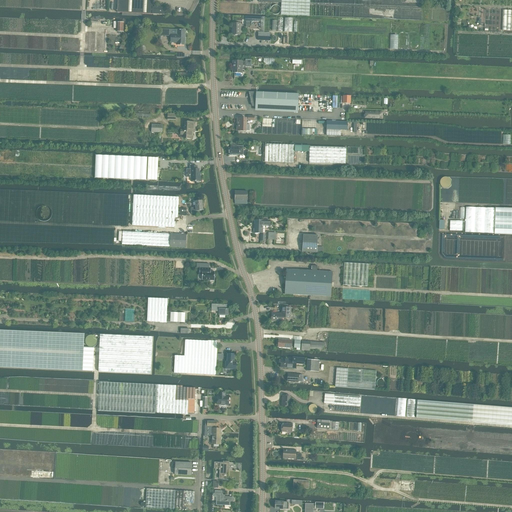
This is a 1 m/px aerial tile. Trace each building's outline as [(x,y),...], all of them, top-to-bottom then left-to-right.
[(117,0),(117,12),(165,15),(165,8),(152,7),(152,0),(117,0)] [(281,0),(281,15),(309,16),(310,0),(281,0)] [(280,11),(280,10),(280,9),(279,7),(278,6),(276,6),(274,6),(273,7),(272,9),(272,10),(272,12),(273,13),(274,14),(276,14),(277,14),(279,13),(280,12),(280,11)] [(511,10),(503,10),(502,30),(511,30),(511,10)] [(232,23),(232,34),(240,35),(240,24),(232,23)] [(181,30),(180,29),(180,30),(162,29),(162,36),(170,36),(170,35),(171,35),(171,42),(177,42),(177,44),(183,45),(183,38),(185,38),(185,30),(181,30)] [(270,41),(271,33),(258,32),(258,40),(270,41)] [(234,73),(242,73),(242,66),(245,66),(245,67),(251,67),(251,65),(254,65),(254,60),(251,60),(245,59),(245,61),(242,61),(233,60),(232,73),(233,71),(235,71),(235,72),(234,72),(234,73)] [(248,92),(250,92),(250,93),(250,94),(250,95),(251,96),(251,97),(251,98),(252,98),(252,99),(252,100),(252,102),(251,101),(252,105),(252,106),(255,106),(298,108),(298,94),(284,93),(256,92),(248,92)] [(237,126),(237,131),(246,131),(250,131),(250,125),(246,125),(246,120),(254,120),(257,120),(257,118),(254,118),(254,116),(248,116),(248,119),(246,118),(237,118),(237,123),(238,123),(238,126),(237,126)] [(326,130),(340,130),(346,130),(346,122),(327,121),(326,130)] [(184,138),(189,139),(193,139),(193,136),(193,131),(194,131),(195,122),(185,122),(184,130),(181,130),(181,134),(184,135),(184,138)] [(152,124),(151,132),(162,133),(162,125),(152,124)] [(294,145),(265,144),(265,146),(265,162),(294,163),(294,145)] [(230,149),(229,149),(229,154),(229,155),(243,155),(243,146),(236,146),(236,145),(232,145),(230,147),(230,149)] [(346,148),(310,146),(309,152),(309,163),(345,164),(346,148)] [(96,155),(95,178),(146,180),(147,157),(96,155)] [(147,180),(157,180),(158,158),(148,158),(147,180)] [(190,169),(187,169),(187,177),(191,177),(191,182),(195,181),(195,182),(196,182),(196,181),(201,181),(201,176),(199,176),(199,169),(197,169),(197,166),(190,166),(190,169)] [(452,184),(452,182),(452,180),(451,179),(450,178),(449,178),(448,177),(446,177),(444,178),(443,179),(443,180),(443,181),(443,182),(443,184),(444,185),(445,186),(446,187),(447,187),(449,187),(450,186),(451,186),(452,185),(452,184)] [(235,191),(235,198),(235,200),(247,201),(247,192),(235,191)] [(179,198),(134,196),(132,226),(174,228),(174,218),(178,218),(178,216),(178,209),(179,198)] [(191,214),(199,213),(199,211),(203,210),(202,201),(195,202),(196,208),(191,208),(191,214)] [(52,216),(52,214),(52,213),(51,211),(50,210),(49,208),(48,207),(46,206),(44,206),(43,206),(42,206),(40,206),(38,207),(37,208),(35,210),(35,211),(34,212),(34,214),(34,216),(35,218),(35,219),(37,221),(38,222),(40,223),(42,223),(43,223),(44,223),(46,223),(48,222),(49,221),(50,219),(51,218),(52,216)] [(511,234),(511,208),(495,208),(465,207),(465,232),(494,233),(494,234),(511,234)] [(262,234),(262,226),(270,226),(270,222),(263,222),(263,221),(255,221),(254,233),(262,234)] [(450,221),(450,230),(462,231),(462,221),(450,221)] [(138,233),(123,232),(122,245),(145,246),(170,247),(170,234),(138,233)] [(186,235),(170,234),(170,247),(186,248),(186,235)] [(302,252),(317,253),(323,253),(323,247),(317,247),(318,235),(303,235),(302,252)] [(344,263),(343,285),(367,286),(368,265),(344,263)] [(197,264),(196,268),(200,268),(199,275),(202,275),(202,280),(214,281),(215,272),(210,272),(211,269),(211,268),(209,268),(209,264),(197,264)] [(286,269),(285,294),(331,297),(332,272),(317,271),(317,266),(312,266),(312,271),(286,269)] [(168,299),(148,298),(147,322),(167,323),(167,316),(167,312),(168,299)] [(211,311),(219,311),(218,315),(228,316),(228,309),(227,309),(227,305),(211,305),(211,311)] [(271,321),(285,322),(285,318),(290,318),(290,314),(291,314),(291,307),(281,307),(281,314),(271,314),(271,321)] [(171,312),(167,312),(167,316),(168,316),(167,321),(184,322),(185,313),(171,312)] [(0,330),(0,367),(93,371),(94,348),(84,347),(84,334),(0,330)] [(93,347),(94,347),(94,346),(95,346),(96,345),(96,344),(97,344),(97,343),(97,342),(97,341),(97,340),(97,339),(97,338),(96,338),(96,337),(95,337),(95,336),(94,336),(94,335),(93,335),(92,335),(90,335),(89,335),(88,336),(87,337),(86,337),(86,338),(86,339),(85,339),(85,340),(85,341),(85,342),(85,343),(86,343),(86,344),(86,345),(87,345),(87,346),(88,346),(88,347),(89,347),(90,347),(91,347),(92,347),(93,347)] [(98,371),(111,372),(151,374),(152,337),(100,335),(98,371)] [(291,348),(292,341),(279,339),(278,347),(291,348)] [(206,341),(185,340),(184,356),(175,356),(173,373),(215,375),(216,360),(217,360),(217,357),(210,356),(211,341),(206,341)] [(302,341),(301,350),(305,350),(305,348),(323,350),(324,343),(302,341)] [(226,362),(226,367),(225,369),(236,370),(236,362),(232,362),(232,360),(234,361),(235,354),(231,354),(231,355),(227,355),(227,362),(226,362)] [(281,359),(280,367),(296,369),(296,364),(304,365),(304,359),(293,358),(293,360),(281,359)] [(307,359),(306,371),(318,372),(319,360),(307,359)] [(376,370),(336,367),(335,386),(374,389),(376,370)] [(288,374),(287,381),(298,382),(302,382),(303,375),(299,375),(288,374)] [(99,391),(98,409),(106,410),(136,411),(166,413),(187,414),(187,412),(194,413),(194,399),(195,387),(182,387),(182,385),(162,384),(142,383),(120,382),(99,381),(99,391)] [(226,396),(225,396),(225,392),(219,391),(218,396),(217,396),(217,404),(221,404),(221,405),(224,405),(225,405),(225,404),(228,404),(229,396),(226,396)] [(333,394),(325,393),(324,403),(360,406),(361,396),(333,394)] [(417,400),(416,418),(472,422),(511,425),(511,407),(473,405),(417,400)] [(331,429),(331,421),(329,421),(317,420),(317,422),(317,428),(331,429)] [(212,436),(211,444),(220,444),(220,436),(219,436),(219,433),(220,428),(213,428),(213,426),(216,426),(216,421),(207,421),(207,422),(205,422),(204,436),(212,436)] [(282,423),(282,429),(282,431),(292,432),(292,424),(282,423)] [(283,458),(297,459),(297,460),(301,460),(301,454),(297,453),(297,456),(296,456),(296,451),(283,450),(283,458)] [(229,466),(229,463),(229,461),(223,461),(223,466),(220,466),(220,462),(214,462),(214,468),(219,469),(219,479),(226,479),(227,466),(229,466)] [(191,475),(191,463),(175,462),(174,474),(191,475)] [(293,487),(309,489),(309,481),(294,479),(293,487)] [(146,489),(145,508),(156,509),(174,509),(184,510),(184,503),(194,503),(195,491),(185,491),(176,490),(146,489)] [(213,495),(213,496),(214,496),(215,497),(216,497),(216,505),(225,505),(225,504),(231,505),(231,501),(232,502),(233,501),(234,501),(234,500),(234,499),(233,498),(232,498),(232,497),(224,497),(224,496),(222,496),(222,491),(215,491),(215,494),(214,494),(213,495)] [(323,509),(323,503),(315,502),(315,504),(305,504),(304,511),(313,511),(313,509),(323,509)]
